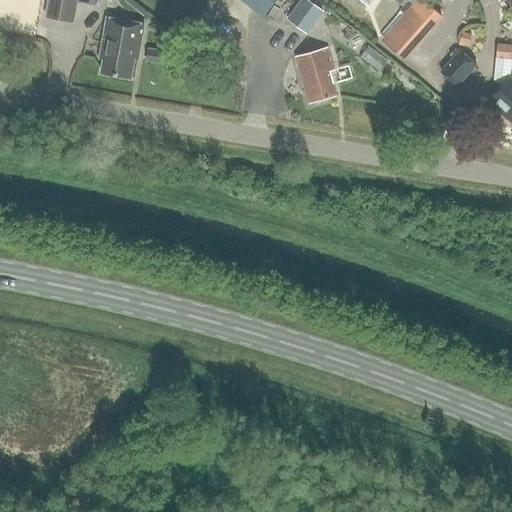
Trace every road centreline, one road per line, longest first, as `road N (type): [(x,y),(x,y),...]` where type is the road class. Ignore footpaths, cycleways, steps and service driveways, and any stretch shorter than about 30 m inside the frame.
road 1 (primary): [(511,427),(341,358),(0,272)]
road 2 (residential): [(511,177),(0,92)]
